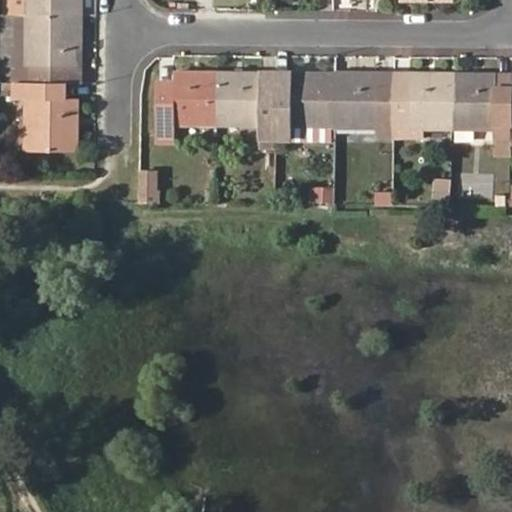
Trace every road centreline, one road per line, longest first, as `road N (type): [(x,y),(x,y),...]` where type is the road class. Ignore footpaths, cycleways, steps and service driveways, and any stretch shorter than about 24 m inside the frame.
road 1 (residential): [(125,40),(511,33)]
road 2 (residential): [(125,40),(124,173)]
